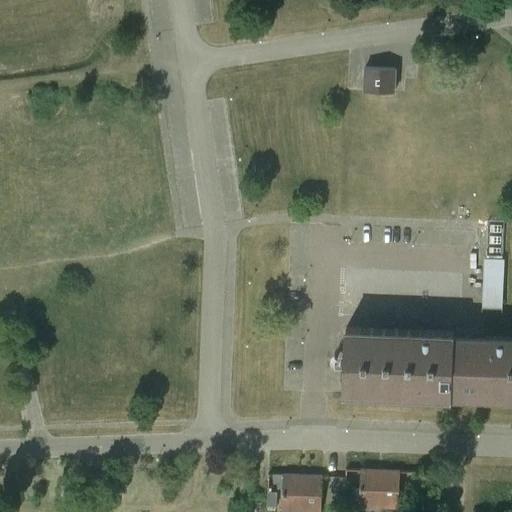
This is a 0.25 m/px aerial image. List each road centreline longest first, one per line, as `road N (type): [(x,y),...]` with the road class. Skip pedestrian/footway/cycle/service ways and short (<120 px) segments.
road 1 (unclassified): [(208,443),(214,237),(188,64)]
road 2 (unclassified): [(188,64),(511,15)]
road 3 (unclassified): [(511,447),(208,443)]
road 4 (unclassified): [(208,443),(0,450)]
